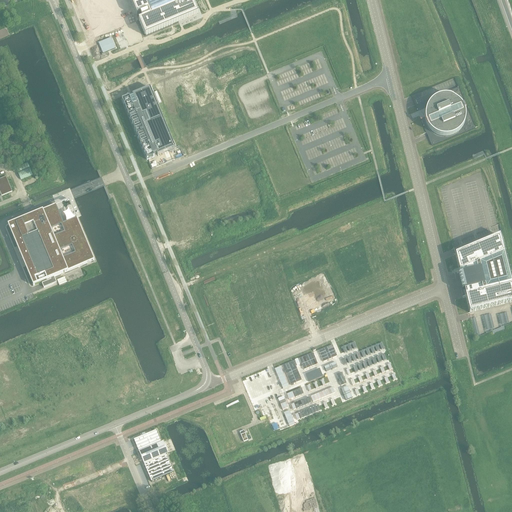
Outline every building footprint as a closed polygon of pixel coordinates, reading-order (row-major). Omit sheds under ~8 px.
[(80,0),(95,34),(133,18),(135,17),(140,15),(142,19),(139,20),(141,26),(142,28),(145,36),(178,22),(199,14),(196,9),(194,4),(193,1),(192,0),(80,0)] [(129,97),(122,100),(147,160),(148,160),(154,157),(153,155),(157,154),(157,156),(175,149),(172,140),(157,105),(150,88),(133,95),(132,95),(133,97),(130,99),(129,97)] [(425,129),(428,127),(429,129),(432,132),(435,134),(439,136),(442,137),(446,137),(450,136),(454,135),(457,133),(460,131),(462,128),(464,124),(465,121),(465,117),(465,113),(465,112),(468,111),(466,105),(462,106),(460,103),(457,100),(454,98),(450,97),(446,97),(442,97),(439,98),(435,99),(432,101),(429,104),(427,107),(426,111),(425,115),(425,119),(421,120),(425,129)] [(6,123),(0,124),(0,133),(8,130),(6,123)] [(27,163),(16,168),(18,173),(29,168),(27,163)] [(29,168),(18,173),(21,179),(21,180),(32,175),(29,168)] [(90,250),(77,218),(76,218),(72,220),(72,219),(71,219),(70,219),(70,220),(70,221),(63,223),(56,206),(56,205),(8,225),(17,247),(25,266),(25,267),(33,286),(50,279),(51,280),(42,283),(44,288),(53,284),(52,283),(56,282),(55,278),(54,277),(60,275),(64,273),(78,267),(80,266),(87,264),(89,263),(94,261),(90,250)] [(465,295),(469,313),(477,311),(492,307),(508,304),(511,302),(511,287),(511,284),(504,254),(499,236),(494,239),(478,245),(464,251),(455,255),(459,273),(460,273),(460,275),(457,275),(459,283),(461,292),(464,291),(465,295)] [(375,327),(339,343),(345,356),(381,341),(375,327)] [(332,345),(319,351),(323,362),(337,356),(332,345)] [(313,353),(299,359),(304,370),(318,364),(313,353)] [(294,361),(283,366),(291,385),(302,381),(294,361)] [(390,365),(354,380),(360,394),(396,379),(390,365)] [(287,384),(280,367),(275,369),(282,386),(287,384)] [(329,390),(293,405),(299,419),(335,404),(329,390)] [(286,415),(285,415),(289,424),(294,421),(291,413),(286,415)] [(146,435),(134,440),(139,452),(143,451),(144,455),(143,456),(144,458),(145,457),(147,462),(143,463),(151,482),(163,477),(162,474),(164,473),(165,476),(168,475),(174,472),(166,454),(168,454),(163,442),(161,442),(156,430),(152,432),(148,434),(149,437),(147,438),(146,435)]
